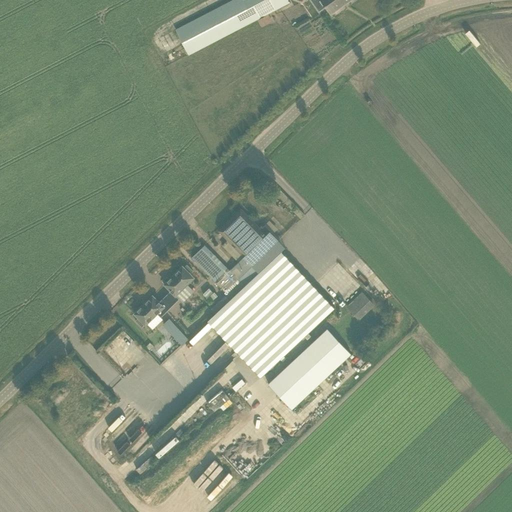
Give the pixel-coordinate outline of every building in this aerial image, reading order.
[(288,0),(232,0),(176,29),(190,54),(289,3),(288,0)] [(346,3),(349,0),(321,0),(331,13),(331,12),(345,2),(346,3)] [(270,230),(265,225),(260,229),(253,222),(250,218),(241,209),(236,213),(221,229),(219,231),(228,240),(244,256),(249,251),(260,241),(268,249),(271,245),(271,246),(278,239),(270,230)] [(225,292),(239,278),(231,269),(230,270),(204,245),(192,258),(225,292)] [(211,308),(216,313),(208,320),(261,377),(335,308),(282,251),(259,272),(245,286),(241,281),(211,308)] [(191,274),(193,271),(187,265),(184,267),(183,266),(164,284),(176,296),(194,278),(191,274)] [(345,298),(359,285),(349,274),(343,280),(341,277),(334,283),(330,279),(328,280),(333,286),(329,289),(331,291),(336,287),(345,298)] [(203,294),(207,298),(213,292),(209,288),(203,294)] [(218,295),(214,292),(210,296),(213,300),(218,295)] [(347,307),(357,318),(359,320),(375,305),(362,292),(347,307)] [(145,324),(146,325),(158,314),(161,317),(168,310),(153,295),(134,313),(139,318),(136,321),(142,327),(145,324)] [(188,339),(175,326),(169,331),(182,344),(188,339)] [(292,410),(351,354),(328,329),(327,329),(268,384),(292,410)] [(215,411),(229,398),(222,390),(207,402),(215,411)]
